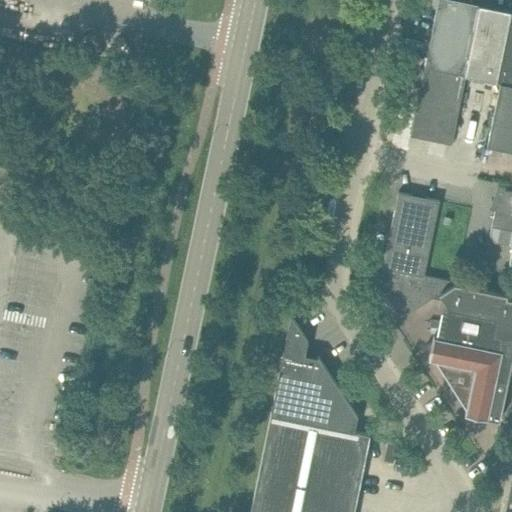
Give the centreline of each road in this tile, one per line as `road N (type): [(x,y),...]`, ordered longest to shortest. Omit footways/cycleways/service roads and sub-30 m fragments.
road 1 (secondary): [(146,511),(255,0)]
road 2 (residential): [(486,511),(347,299),(347,255),(367,157)]
road 3 (residential): [(367,157),(399,0)]
